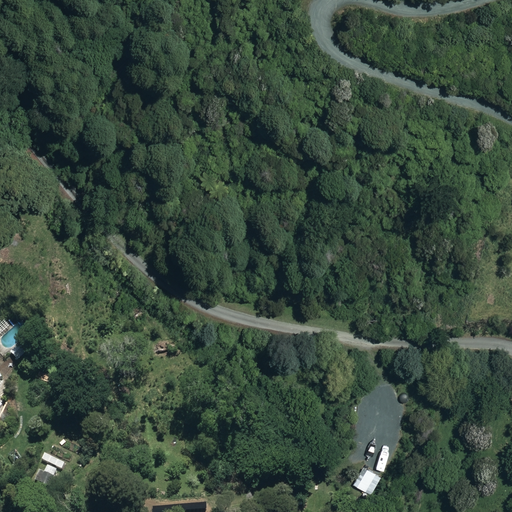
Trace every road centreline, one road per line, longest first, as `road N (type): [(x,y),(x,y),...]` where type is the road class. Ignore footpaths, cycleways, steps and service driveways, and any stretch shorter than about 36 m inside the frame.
road 1 (residential): [(0,84),(105,227),(155,271),(213,305),(346,338),(511,341)]
road 2 (residential): [(511,122),(338,51),(322,27),(329,0)]
